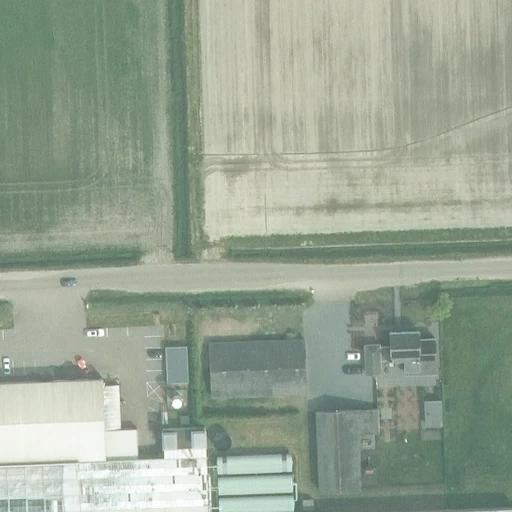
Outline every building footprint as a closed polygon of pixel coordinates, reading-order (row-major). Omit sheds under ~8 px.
[(0,273),(27,273),(27,261),(0,261),(0,273)] [(418,332),(390,332),(390,347),(379,347),(378,345),(364,345),(365,374),(379,373),(379,361),(403,360),(403,372),(435,371),(435,339),(418,340),(418,332)] [(304,340),(209,344),(211,398),(306,395),(304,340)] [(0,511),(511,511),(511,507),(396,511),(208,511),(206,456),(205,429),(163,431),(164,458),(137,459),(136,430),(119,431),(104,432),(102,379),(0,383),(0,511)] [(377,410),(316,412),(319,492),(360,491),(358,435),(378,434),(377,410)] [(213,440),(213,442),(213,443),(213,445),(214,446),(215,448),(216,449),(218,450),(219,450),(221,451),(222,451),(224,451),(225,450),(227,450),(228,449),(229,448),(230,446),(231,445),(232,443),(232,442),(232,440),(231,438),(230,437),(229,435),(228,434),(227,433),(225,433),(224,432),(222,432),(221,432),(219,433),(218,433),(216,434),(215,435),(214,437),(213,438),(213,440)] [(236,447),(236,462),(311,462),(311,446),(236,447)] [(238,501),(314,500),(314,483),(312,483),(312,465),(238,466),(238,501)]
